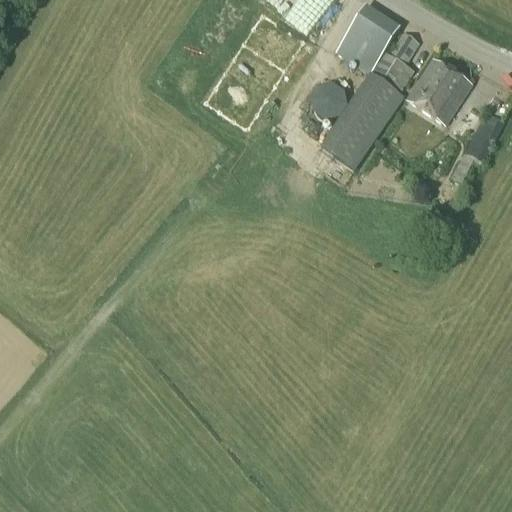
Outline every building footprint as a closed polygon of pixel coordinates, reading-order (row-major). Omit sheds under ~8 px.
[(304,3),(297,15),(319,30),(327,18),(304,3)] [(389,61),(383,57),(398,35),(365,14),(336,57),(370,79),(320,154),(353,177),(403,101),(398,98),(412,76),(404,70),(418,49),(403,39),(389,61)] [(246,133),(305,43),(262,15),(203,105),(246,133)] [(444,132),(472,90),(433,65),(406,106),(444,132)] [(344,114),(344,113),(343,108),(340,102),(336,99),(330,97),(324,98),(318,101),(314,105),(313,109),(312,112),(313,117),(314,121),(316,124),(322,128),(328,129),(333,128),(339,124),(343,120),(344,114)] [(481,171),(504,127),(484,117),(450,182),(462,188),(473,166),(481,171)]
